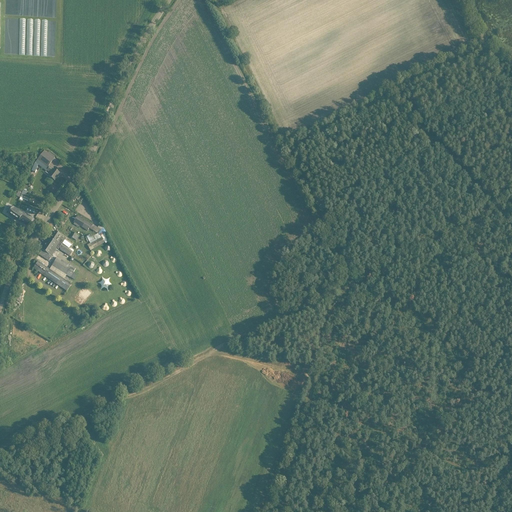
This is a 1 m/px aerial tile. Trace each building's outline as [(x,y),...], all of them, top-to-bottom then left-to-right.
[(20,19),(19,55),(54,56),(55,35),(47,35),(48,20),(41,20),(34,20),(34,19),(27,19),(20,19)] [(38,160),(35,163),(38,165),(46,171),(47,171),(50,167),(49,166),(51,163),(53,160),(44,153),(42,155),(38,160)] [(49,176),(50,178),(54,181),(60,174),(54,170),(50,167),(47,171),(51,174),(49,176)] [(18,222),(19,221),(30,226),(32,220),(23,215),(23,214),(12,209),(8,215),(18,222)] [(91,225),(82,219),(78,216),(74,223),(87,231),(91,225)] [(55,232),(39,255),(43,258),(48,261),(57,248),(58,249),(59,248),(62,250),(61,250),(70,256),(73,252),(62,245),(65,240),(61,238),(61,236),(59,235),(55,232)] [(55,261),(52,266),(54,268),(57,270),(60,271),(74,280),(77,275),(73,273),(75,269),(68,265),(66,268),(55,261)] [(33,269),(37,271),(67,291),(71,285),(38,262),(33,269)]
